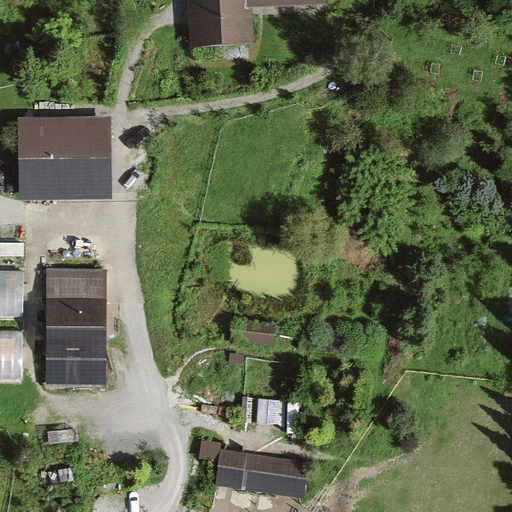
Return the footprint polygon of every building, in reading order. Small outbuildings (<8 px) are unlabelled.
[(194,0),(196,41),(249,39),(247,4),(321,0),(194,0)] [(111,125),(18,125),(19,209),(112,207),(111,125)] [(0,318),(23,318),(24,269),(0,268),(0,318)] [(107,274),(47,273),(46,392),(106,393),(107,274)] [(236,320),(236,339),(274,341),(275,322),(236,320)] [(0,331),(0,393),(14,394),(14,331),(0,331)] [(305,460),(222,449),(218,482),(301,493),(305,460)]
